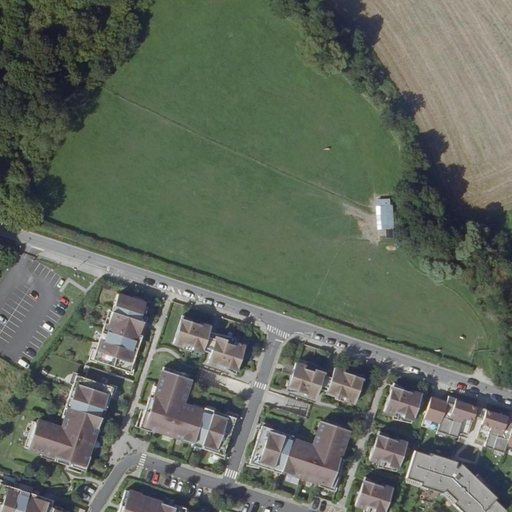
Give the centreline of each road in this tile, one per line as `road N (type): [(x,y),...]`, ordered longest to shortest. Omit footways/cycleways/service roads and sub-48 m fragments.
road 1 (residential): [(22,235),(280,320)]
road 2 (residential): [(280,320),(511,396)]
road 3 (track): [(475,384),(484,336),(476,319),(407,269),(396,232)]
road 4 (residential): [(227,488),(280,320)]
road 5 (residential): [(227,488),(142,460),(116,473),(93,511)]
